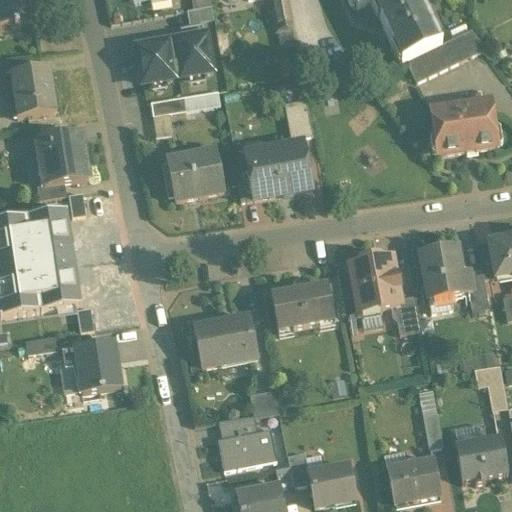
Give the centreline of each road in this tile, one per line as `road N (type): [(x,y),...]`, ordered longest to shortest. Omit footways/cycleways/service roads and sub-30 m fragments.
road 1 (residential): [(511,203),(140,262)]
road 2 (residential): [(140,262),(89,0)]
road 3 (residential): [(194,511),(140,262)]
